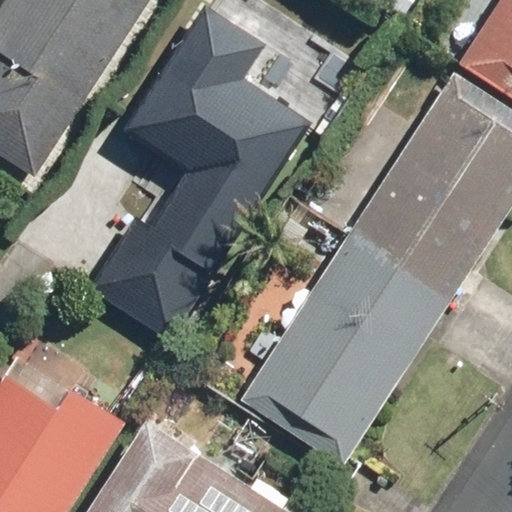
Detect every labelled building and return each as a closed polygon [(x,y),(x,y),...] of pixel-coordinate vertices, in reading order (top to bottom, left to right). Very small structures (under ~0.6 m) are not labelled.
[(0,53),(2,55),(0,58),(0,153),(41,179),(156,0),(12,0),(0,20),(0,53)] [(511,0),(510,0),(467,68),(511,96),(511,0)] [(320,127),(188,43),(128,137),(259,220),(320,127)] [(511,110),(457,76),(246,405),(348,469),(511,213),(511,110)] [(137,258),(114,294),(184,339),(207,303),(137,258)] [(64,412),(9,379),(0,393),(0,511),(74,511),(126,428),(74,396),(64,412)] [(280,511),(139,422),(82,511),(280,511)]
